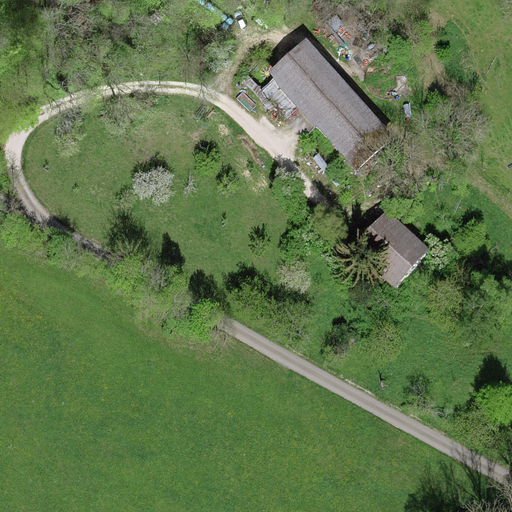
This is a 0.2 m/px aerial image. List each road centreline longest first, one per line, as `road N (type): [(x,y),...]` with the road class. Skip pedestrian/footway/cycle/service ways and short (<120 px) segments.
road 1 (unclassified): [(511,480),(0,205)]
road 2 (track): [(211,97),(243,49),(265,36),(302,33),(388,118),(511,213)]
